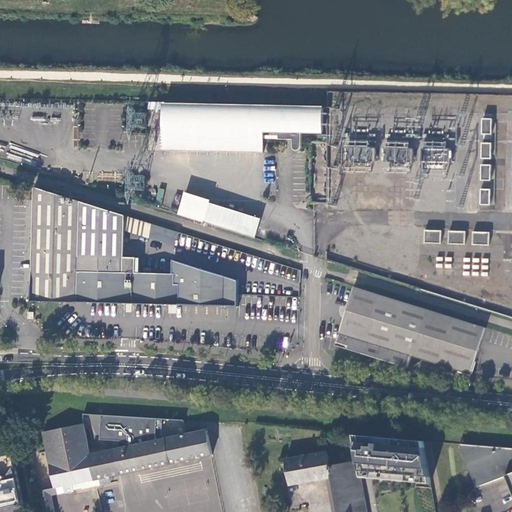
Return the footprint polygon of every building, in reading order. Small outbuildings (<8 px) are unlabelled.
[(273,132),(280,133),(293,137),(293,148),(293,150),(294,151),(295,151),(296,151),(296,152),(297,152),(298,152),(299,151),(300,150),(301,150),(301,149),(301,148),(302,133),(323,133),(323,109),(279,108),(279,111),(264,110),(264,107),(164,106),(165,103),(148,103),(148,110),(164,110),(164,152),(264,154),(264,127),(273,131),(273,132)] [(485,120),(484,135),(493,135),(493,120),(485,120)] [(343,169),(372,171),(375,146),(346,144),(343,169)] [(410,170),(412,147),(384,144),(382,168),(410,170)] [(449,169),(450,144),(421,144),(421,168),(449,169)] [(484,144),(484,159),(493,159),(493,144),(484,144)] [(484,166),(483,181),(492,181),(493,166),(484,166)] [(237,309),(238,282),(171,259),(171,274),(133,273),(122,272),(122,258),(123,230),(123,216),(35,189),(31,303),(61,303),(77,290),(92,304),(122,305),(122,308),(127,308),(133,308),(133,305),(164,306),(179,291),(196,307),(237,309)] [(483,191),(483,206),(492,206),(492,191),(483,191)] [(185,196),(179,215),(245,235),(251,216),(185,196)] [(174,246),(178,233),(123,216),(123,230),(174,246)] [(245,235),(256,239),(261,220),(251,216),(245,235)] [(425,231),(425,244),(441,244),(441,232),(425,231)] [(449,232),(448,244),(464,245),(465,233),(449,232)] [(473,233),(472,245),(489,246),(489,233),(473,233)] [(134,259),(122,258),(122,272),(133,273),(134,259)] [(480,259),(474,258),(471,269),(477,270),(480,259)] [(486,330),(354,289),(335,347),(407,369),(411,357),(471,376),(486,330)] [(77,290),(61,303),(92,304),(77,290)] [(164,306),(196,307),(179,291),(164,306)] [(116,451),(155,442),(154,434),(155,417),(101,415),(99,440),(113,440),(114,443),(116,451)] [(83,425),(43,433),(55,488),(63,487),(65,493),(76,491),(75,484),(110,477),(185,461),(180,437),(155,442),(116,451),(114,443),(104,446),(104,447),(88,450),(83,425)] [(213,456),(207,431),(180,437),(185,461),(213,456)] [(431,483),(424,441),(389,438),(358,435),(355,435),(359,461),(361,477),(365,477),(373,478),(431,483)] [(511,448),(460,445),(477,488),(506,477),(511,491),(511,448)] [(365,511),(361,477),(359,461),(329,467),(327,453),(285,460),(290,486),(330,479),(336,511),(365,511)] [(25,505),(15,460),(12,457),(0,459),(0,511),(5,511),(22,509),(25,505)] [(111,484),(110,477),(75,484),(76,491),(97,487),(111,484)] [(55,511),(52,496),(65,493),(63,487),(55,488),(38,492),(42,511),(55,511)]
